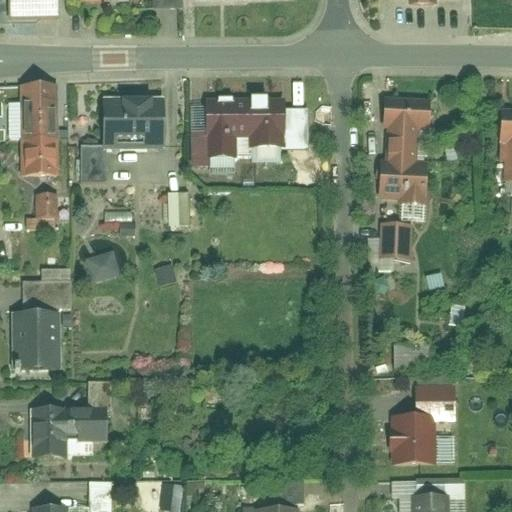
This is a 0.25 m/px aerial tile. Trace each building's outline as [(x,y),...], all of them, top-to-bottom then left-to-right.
[(0,0),(0,27),(60,27),(59,0),(0,0)] [(17,142),(58,141),(57,89),(16,89),(17,142)] [(99,100),(99,151),(160,151),(160,100),(99,100)] [(430,102),(381,100),(380,133),(385,133),(384,167),(377,167),(376,204),(398,205),(398,208),(422,208),(422,205),(425,205),(426,167),(416,167),(417,136),(429,136),(430,102)] [(234,166),(233,146),(249,146),(249,156),(281,155),(280,103),(203,104),(203,147),(205,147),(205,167),(234,166)] [(511,183),(511,107),(498,106),(495,165),(501,165),(500,183),(511,183)] [(58,141),(17,142),(18,179),(58,178),(58,141)] [(27,221),(27,234),(58,233),(56,197),(35,198),(36,221),(27,221)] [(168,198),(170,232),(190,231),(189,197),(168,198)] [(378,227),(376,266),(408,268),(411,229),(378,227)] [(93,286),(120,278),(113,254),(86,263),(93,286)] [(57,314),(8,315),(9,373),(58,372),(57,314)] [(390,349),(390,373),(425,373),(425,348),(390,349)] [(388,417),(388,467),(431,467),(431,423),(449,423),(449,391),(411,391),(411,417),(388,417)] [(63,461),(63,439),(73,439),(73,445),(104,445),(104,410),(26,411),(26,462),(63,461)] [(438,467),(455,467),(455,440),(438,440),(438,467)] [(274,506),(304,506),(305,482),(274,482),(274,506)] [(272,499),(272,485),(252,486),(253,500),(272,499)] [(162,488),(161,511),(181,511),(181,488),(162,488)] [(443,511),(443,499),(409,499),(408,511),(443,511)]
